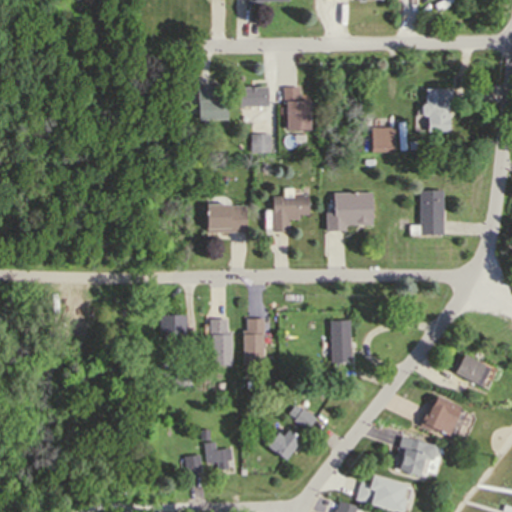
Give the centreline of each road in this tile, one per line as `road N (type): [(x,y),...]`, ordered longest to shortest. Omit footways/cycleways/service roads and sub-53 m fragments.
road 1 (residential): [(511,306),(471,283),(0,273)]
road 2 (residential): [(511,116),(493,237),(471,283),(297,511)]
road 3 (residential): [(511,48),(208,47)]
